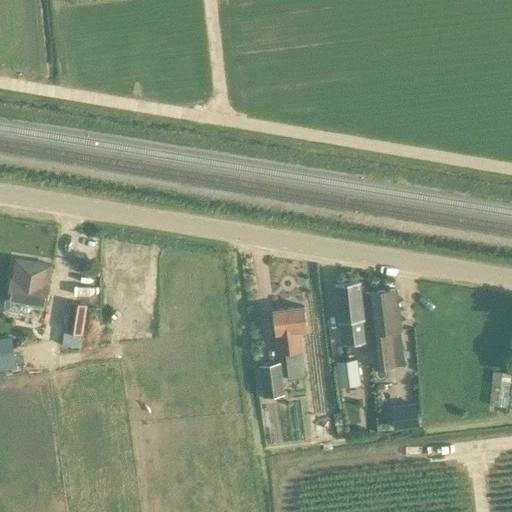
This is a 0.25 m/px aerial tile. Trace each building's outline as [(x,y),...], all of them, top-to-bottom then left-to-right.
[(47,306),(50,284),(49,284),(52,264),(15,258),(12,278),(10,277),(7,300),(47,306)] [(334,284),(338,322),(340,322),(342,344),(366,341),(359,282),(334,284)] [(400,333),(399,330),(400,330),(395,289),(365,292),(374,368),(393,365),(390,335),(400,333)] [(63,331),(63,332),(61,346),(80,348),(82,334),(88,304),(68,301),(63,331)] [(278,354),(285,353),(288,378),(306,376),(302,351),(301,351),(299,330),(307,329),(304,305),(272,310),(278,354)] [(11,337),(0,338),(0,369),(15,368),(11,337)] [(357,359),(336,362),(339,386),(360,383),(357,359)] [(284,394),(280,362),(258,365),(263,397),(284,394)] [(313,373),(314,411),(329,410),(328,372),(313,373)] [(419,425),(417,405),(392,408),(394,428),(419,425)]
